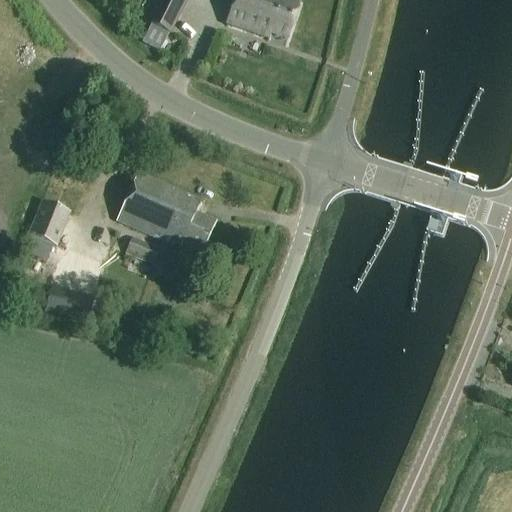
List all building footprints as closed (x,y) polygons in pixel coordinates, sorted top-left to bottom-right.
[(168,35),(170,37),(188,0),(157,0),(146,24),(150,27),(168,35)] [(297,8),(281,3),(281,0),(234,0),(226,27),(267,40),(269,34),(286,40),(297,8)] [(168,35),(150,27),(142,44),(160,53),(168,35)] [(402,164),(389,205),(390,207),(396,209),(398,208),(411,167),(410,165),(404,163),(402,164)] [(444,172),(425,230),(426,233),(441,238),(443,237),(462,178),(461,176),(445,171),(444,172)] [(134,176),(114,223),(169,247),(170,245),(178,248),(180,244),(199,253),(212,223),(193,215),(198,203),(134,176)] [(27,238),(56,250),(70,215),(40,204),(27,238)] [(125,256),(155,268),(161,252),(131,239),(125,256)]
